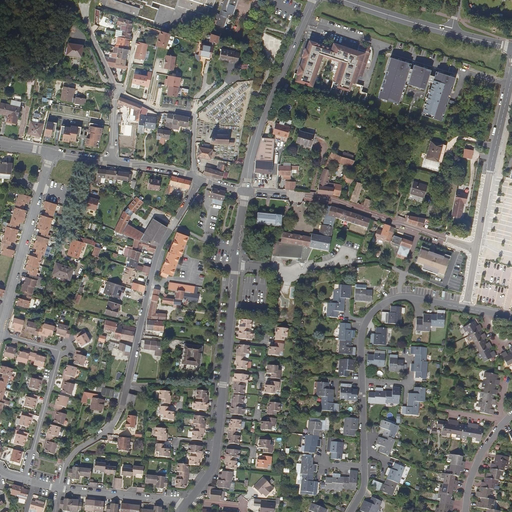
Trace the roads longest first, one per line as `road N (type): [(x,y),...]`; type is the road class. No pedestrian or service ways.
road 1 (residential): [(58,488),(70,456),(119,411),(157,254),(199,179)]
road 2 (residential): [(475,248),(331,199),(245,191)]
road 3 (tertiary): [(312,0),(263,112),(245,191)]
road 4 (residential): [(0,333),(51,152)]
road 5 (residential): [(475,248),(511,79)]
road 6 (tertiary): [(245,191),(227,341)]
road 7 (residential): [(184,507),(58,488)]
road 8 (residential): [(57,359),(24,479)]
